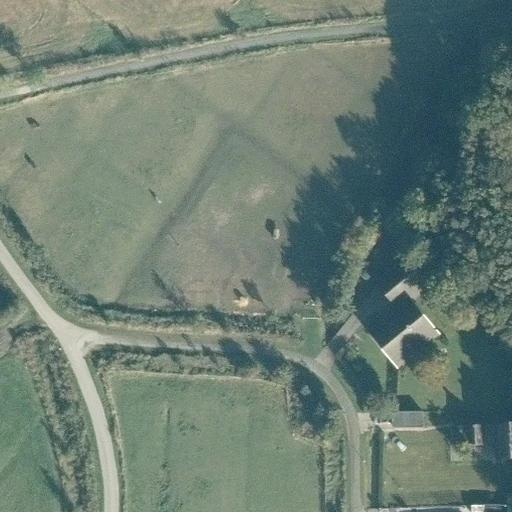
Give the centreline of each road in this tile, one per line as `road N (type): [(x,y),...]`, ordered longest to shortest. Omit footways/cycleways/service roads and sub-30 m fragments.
road 1 (residential): [(358,511),(356,427),(326,378),(296,363),(110,339),(68,325),(0,237)]
road 2 (track): [(113,511),(107,435),(75,328)]
